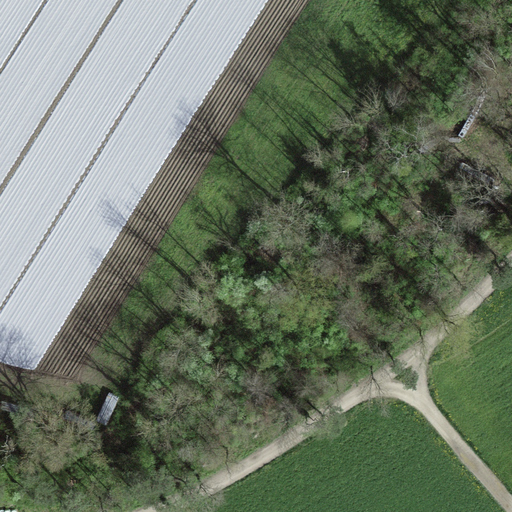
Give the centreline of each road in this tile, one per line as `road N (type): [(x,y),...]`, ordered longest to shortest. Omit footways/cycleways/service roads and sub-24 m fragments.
road 1 (track): [(159,511),(375,383),(511,263)]
road 2 (track): [(375,383),(426,406),(511,503)]
